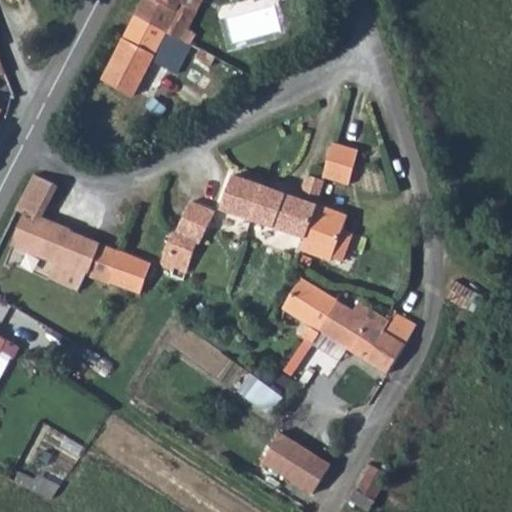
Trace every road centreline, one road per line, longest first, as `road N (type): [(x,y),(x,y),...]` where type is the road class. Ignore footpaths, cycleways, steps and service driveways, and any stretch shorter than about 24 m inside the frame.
road 1 (unclassified): [(327,511),(421,337),(432,288),(432,228),(373,48)]
road 2 (unclassified): [(373,48),(106,181),(23,145)]
